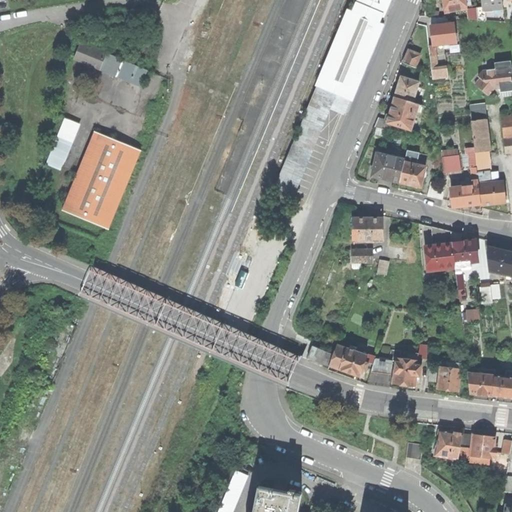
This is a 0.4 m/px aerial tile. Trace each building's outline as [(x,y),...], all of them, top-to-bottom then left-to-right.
[(326,78),(350,88),(358,70),(366,52),(373,33),(381,15),(383,16),(389,0),(358,0),(356,5),(326,78)] [(443,0),(444,1),(445,12),(468,8),(467,5),(472,5),(471,0),(443,0)] [(483,0),(485,7),(485,10),(504,9),(503,0),(483,0)] [(486,20),(485,10),(485,7),(477,7),(479,20),(486,20)] [(477,18),(475,8),(468,9),(469,19),(477,18)] [(431,16),(432,26),(448,24),(447,17),(431,16)] [(433,35),(434,45),(436,44),(456,42),(454,24),(448,24),(432,26),(433,35)] [(76,59),(117,76),(123,61),(82,44),(76,59)] [(409,50),(404,63),(416,68),(421,55),(409,50)] [(141,86),(147,71),(137,67),(123,61),(117,76),(141,86)] [(438,68),(432,69),(433,74),(433,78),(448,76),(447,64),(441,64),(441,68),(438,68)] [(476,85),(490,95),(495,89),(506,88),(506,86),(510,85),(510,82),(511,81),(511,80),(511,72),(504,73),(498,69),(484,70),(479,76),(484,80),(479,86),(477,84),(476,85)] [(419,82),(402,77),(400,83),(399,87),(398,90),(396,97),(414,102),(416,94),(418,87),(419,82)] [(341,112),(350,88),(326,78),(278,194),(290,199),(329,107),(341,112)] [(414,102),(396,97),(394,101),(393,105),(391,113),(387,114),(386,119),(388,122),(388,123),(392,124),(412,131),(420,104),(414,102)] [(492,150),(487,110),(472,112),(476,146),(476,152),(485,151),(492,150)] [(390,130),(392,124),(388,123),(388,122),(386,119),(379,117),(375,127),(390,130)] [(65,120),(57,139),(71,144),(79,125),(65,120)] [(95,132),(61,211),(108,230),(141,151),(95,132)] [(47,164),(61,170),(71,144),(57,139),(54,146),(47,164)] [(430,160),(443,161),(443,157),(442,150),(441,147),(434,144),(430,160)] [(442,150),(443,157),(459,155),(458,148),(442,150)] [(485,151),(489,183),(493,182),(492,171),(494,171),(492,150),(485,151)] [(480,183),(489,183),(485,151),(476,152),(478,167),(479,180),(480,183)] [(405,161),(377,154),(372,176),(387,180),(401,183),(405,161)] [(461,170),(459,155),(443,157),(443,161),(445,172),(461,170)] [(405,161),(401,183),(407,184),(412,186),(412,187),(420,188),(421,188),(426,167),(413,164),(414,163),(405,161)] [(489,183),(480,183),(480,185),(482,204),(482,206),(496,204),(507,203),(505,181),(493,182),(489,183)] [(431,182),(428,195),(443,199),(446,185),(431,182)] [(482,204),(480,185),(477,185),(463,187),(452,188),(454,207),(469,205),(482,204)] [(353,218),(353,239),(383,239),(383,218),(367,218),(353,218)] [(432,226),(434,245),(436,245),(437,243),(442,242),(443,244),(453,243),(452,232),(444,230),(432,226)] [(452,232),(453,243),(462,242),(462,234),(452,232)] [(462,242),(453,243),(456,264),(462,263),(471,262),(479,261),(477,240),(469,241),(462,242)] [(456,264),(453,243),(443,244),(442,242),(437,243),(436,245),(434,245),(426,246),(429,271),(456,268),(456,264)] [(488,254),(490,271),(511,276),(511,259),(511,258),(511,250),(509,250),(502,249),(496,247),(490,246),(488,254)] [(353,249),(353,262),(373,262),(373,249),(353,249)] [(381,260),(379,272),(388,274),(390,262),(381,260)] [(247,273),(240,270),(234,285),(242,288),(247,273)] [(465,289),(463,271),(457,272),(459,290),(465,289)] [(493,298),(500,297),(499,285),(492,286),(493,298)] [(493,298),(492,286),(481,287),(483,304),(494,302),(493,298)] [(420,345),(420,359),(429,359),(428,345),(420,345)] [(348,348),(345,357),(341,369),(351,372),(362,376),(364,370),(367,371),(370,363),(366,362),(369,355),(348,348)] [(329,352),(323,350),(319,361),(327,364),(331,366),(334,367),(338,355),(329,352)] [(345,357),(338,355),(334,367),(341,369),(345,357)] [(376,358),(372,372),(392,374),(393,360),(388,360),(376,358)] [(398,358),(394,383),(405,385),(416,386),(418,376),(422,377),(423,365),(419,365),(420,361),(419,361),(409,359),(398,358)] [(442,366),(439,389),(449,390),(459,392),(461,380),(464,380),(465,373),(462,372),(463,364),(452,363),(451,367),(442,366)] [(430,368),(429,380),(437,381),(438,368),(430,368)] [(493,396),(495,376),(469,372),(471,393),(482,394),(493,396)] [(511,377),(495,376),(493,396),(510,398),(511,398),(511,377)] [(439,430),(435,455),(458,459),(463,434),(450,432),(439,430)] [(473,435),(463,434),(458,459),(470,460),(473,435)] [(470,460),(470,461),(489,464),(490,458),(496,459),(498,444),(495,443),(495,437),(484,436),(473,434),(473,435),(470,460)] [(409,443),(407,457),(422,459),(424,444),(409,443)] [(230,511),(245,476),(233,471),(216,511),(230,511)] [(259,486),(253,511),(297,511),(301,494),(295,493),(289,492),(259,486)]
